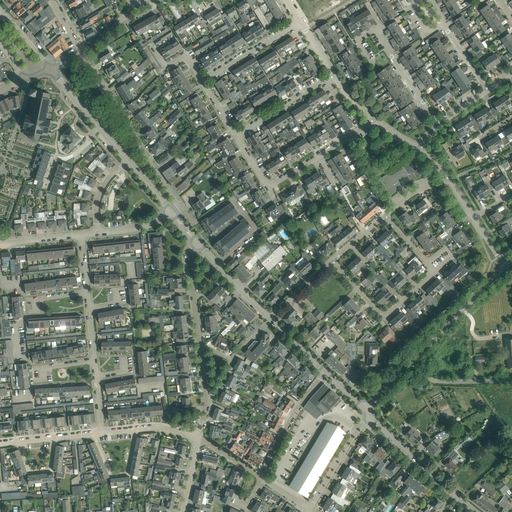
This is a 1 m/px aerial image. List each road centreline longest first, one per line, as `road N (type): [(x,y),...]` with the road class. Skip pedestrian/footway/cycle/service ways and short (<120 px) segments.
road 1 (residential): [(384,215),(434,271),(383,316),(332,262)]
road 2 (residential): [(199,436),(205,402),(189,252),(198,243)]
road 3 (residential): [(179,204),(84,55)]
road 4 (residential): [(218,266),(257,228),(232,198),(194,222),(179,204)]
road 5 (tertiary): [(475,511),(371,415)]
road 6 (unclassified): [(412,360),(506,267)]
road 7 (residential): [(262,478),(324,369)]
